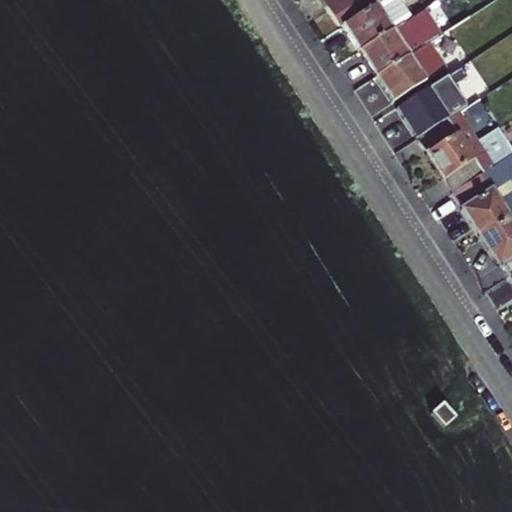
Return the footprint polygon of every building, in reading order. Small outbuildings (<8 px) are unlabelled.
[(328,0),(326,2),(342,26),(375,4),(376,5),(383,0),(328,0)] [(383,0),(376,5),(393,30),(414,16),(404,2),(402,0),(383,0)] [(376,5),(343,27),(359,52),(393,30),(376,5)] [(359,52),(375,77),(428,43),(441,34),(425,10),(414,16),(393,30),(359,52)] [(375,77),(391,102),(445,69),(428,43),(375,77)] [(396,109),(416,140),(458,113),(465,108),(447,78),(396,109)] [(475,139),(458,113),(416,140),(433,165),(475,139)] [(433,165),(452,195),(511,155),(511,149),(498,129),(478,142),(475,139),(433,165)] [(511,155),(452,195),(479,237),(509,218),(511,216),(511,200),(502,207),(492,191),(511,177),(511,155)] [(511,222),(509,218),(479,237),(507,279),(511,275),(511,222)] [(431,414),(443,429),(455,418),(443,404),(431,414)]
